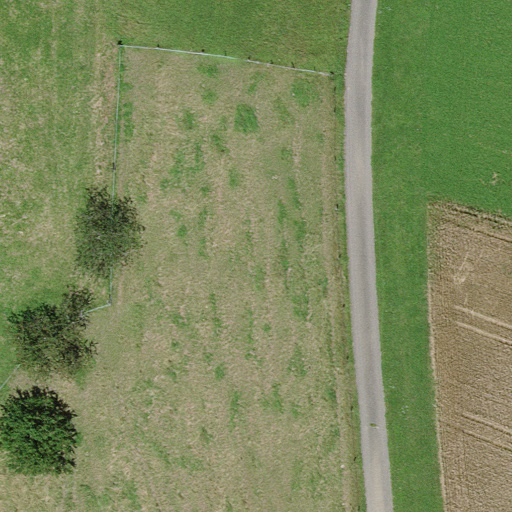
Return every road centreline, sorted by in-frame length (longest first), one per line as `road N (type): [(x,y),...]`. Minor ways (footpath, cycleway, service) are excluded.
road 1 (unclassified): [(355,0),(348,242),(371,511)]
road 2 (track): [(77,0),(87,184)]
